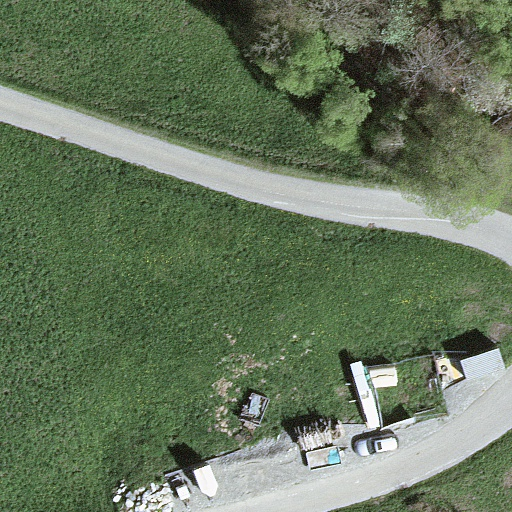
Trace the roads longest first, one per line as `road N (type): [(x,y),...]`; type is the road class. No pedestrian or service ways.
road 1 (unclassified): [(511,243),(443,213),(318,201),(0,107)]
road 2 (unclassified): [(256,511),(328,497),(446,446),(511,395)]
